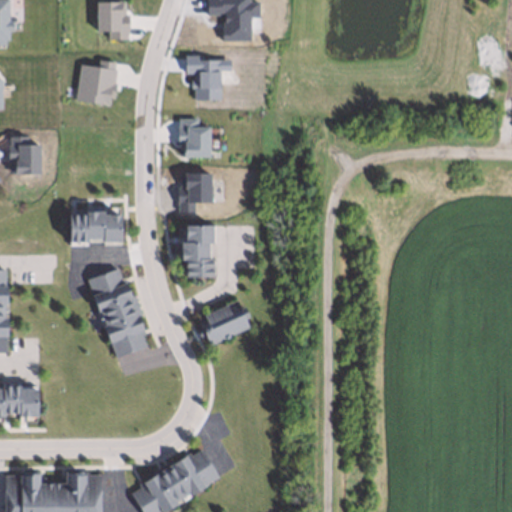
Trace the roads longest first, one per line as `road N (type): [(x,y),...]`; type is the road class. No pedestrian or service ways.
road 1 (residential): [(194,401),(194,372),(148,253),(145,81),(168,0)]
road 2 (residential): [(0,449),(137,448),(168,436),(194,401)]
